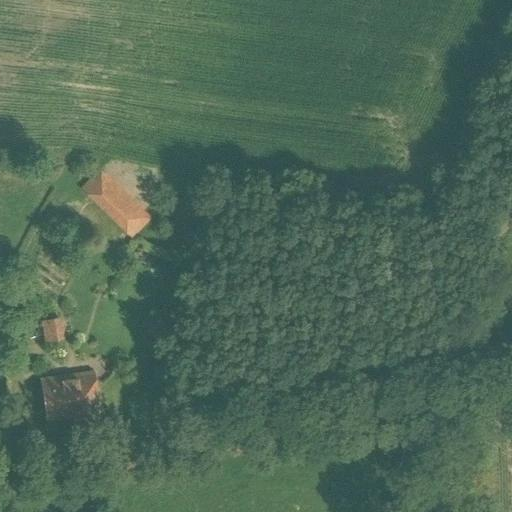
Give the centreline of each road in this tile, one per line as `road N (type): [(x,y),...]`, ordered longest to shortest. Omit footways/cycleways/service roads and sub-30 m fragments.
road 1 (unclassified): [(0,469),(511,395)]
road 2 (track): [(511,273),(453,404)]
